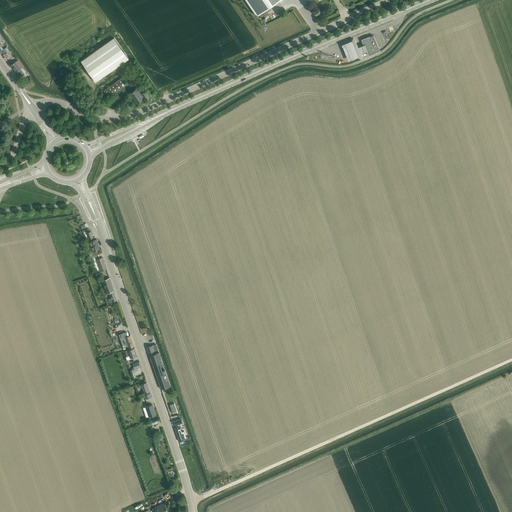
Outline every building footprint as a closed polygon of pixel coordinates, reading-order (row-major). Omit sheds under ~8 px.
[(278,0),(247,0),(257,15),(278,0)] [(369,37),(362,40),(364,45),(367,51),(368,54),(368,55),(380,50),(373,35),(369,37)] [(96,82),(129,58),(114,37),(81,61),(96,82)] [(354,40),(340,45),(344,53),(347,61),(360,56),(359,54),(366,52),(363,45),(360,46),(356,47),(354,40)] [(15,61),(11,64),(13,67),(16,72),(18,71),(21,75),(26,72),(22,67),(20,64),(21,63),(18,59),(17,60),(15,61)] [(121,78),(108,87),(103,90),(108,97),(126,85),(121,78)] [(137,88),(133,91),(129,93),(136,104),(144,98),(145,100),(150,97),(145,91),(141,94),(137,88)] [(90,256),(93,255),(99,253),(98,249),(99,249),(96,239),(90,241),(93,251),(89,252),(90,256)] [(100,271),(102,271),(106,269),(102,257),(96,259),(100,271)] [(106,293),(109,292),(114,291),(109,277),(102,280),(106,293)] [(111,298),(108,299),(109,302),(114,301),(116,300),(117,300),(117,299),(114,292),(114,291),(109,292),(109,294),(111,298)] [(128,336),(126,331),(118,334),(123,348),(128,346),(129,348),(134,346),(130,335),(128,336)] [(161,388),(166,387),(171,385),(156,344),(147,347),(161,388)] [(130,357),(137,355),(134,347),(125,351),(127,356),(129,355),(130,357)] [(149,391),(146,382),(138,385),(140,388),(142,387),(144,393),(149,391)] [(153,404),(146,406),(150,416),(156,413),(153,404)] [(181,418),(174,421),(175,425),(176,425),(176,427),(175,427),(179,441),(186,438),(184,430),(182,431),(180,426),(179,426),(178,424),(182,423),(181,418)] [(155,511),(165,511),(167,511),(166,509),(167,509),(164,503),(154,507),(155,511)]
